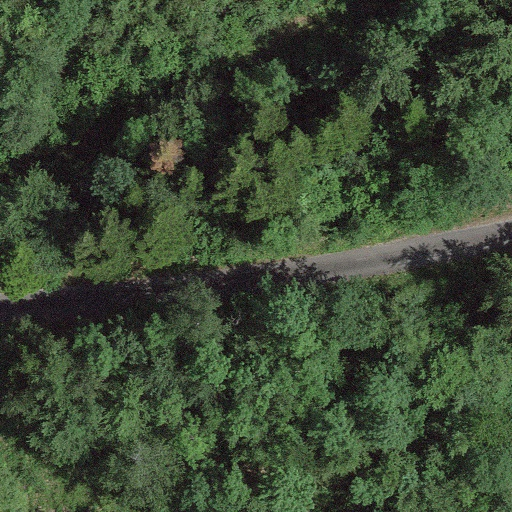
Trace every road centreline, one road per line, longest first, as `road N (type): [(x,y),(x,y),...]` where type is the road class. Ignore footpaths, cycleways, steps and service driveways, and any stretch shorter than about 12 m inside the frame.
road 1 (track): [(511,233),(260,279),(0,307)]
road 2 (track): [(0,196),(404,0)]
